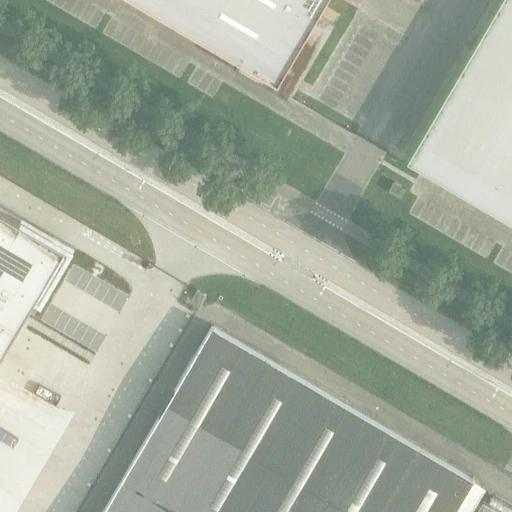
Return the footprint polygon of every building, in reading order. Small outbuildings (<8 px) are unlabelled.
[(325,0),(140,0),(240,58),(236,65),(283,93),(324,22),(315,17),(325,0)] [(511,0),(499,0),(407,157),(511,217),(511,0)] [(401,198),(406,189),(394,181),(388,191),(401,198)] [(0,357),(36,296),(40,298),(69,249),(0,208),(0,357)] [(144,363),(179,299),(129,272),(121,285),(132,291),(127,300),(138,306),(119,341),(133,348),(130,355),(144,363)] [(191,296),(190,297),(199,302),(204,294),(196,289),(191,296)] [(212,325),(101,511),(454,511),(474,479),(212,325)]
